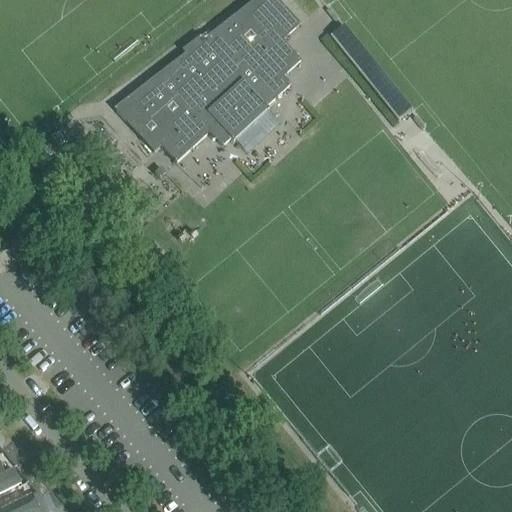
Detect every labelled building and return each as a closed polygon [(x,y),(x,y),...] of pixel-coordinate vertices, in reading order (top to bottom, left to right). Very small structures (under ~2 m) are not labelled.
[(300,26),(276,0),(256,0),(203,41),(201,37),(182,52),(185,55),(114,111),(154,154),(161,148),(176,165),(209,134),(222,148),(231,140),(233,143),(269,111),(266,108),(290,86),(283,78),(301,62),(282,42),(300,26)] [(398,122),(412,111),(344,26),(338,31),(330,37),(398,122)] [(17,470),(26,463),(12,446),(3,453),(17,470)] [(139,459),(125,447),(114,461),(128,473),(139,459)] [(0,498),(23,488),(15,471),(4,476),(0,468),(0,498)] [(41,501),(50,493),(37,476),(27,483),(41,501)] [(0,504),(0,511),(29,511),(21,494),(0,504)]
